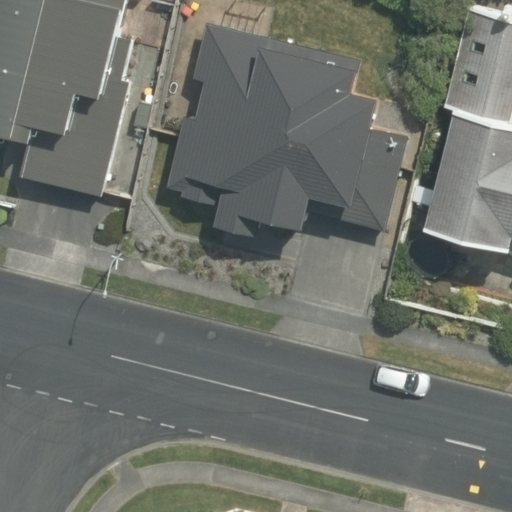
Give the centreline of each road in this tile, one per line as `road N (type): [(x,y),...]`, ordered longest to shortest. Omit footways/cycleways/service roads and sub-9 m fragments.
road 1 (residential): [(511,472),(28,342)]
road 2 (residential): [(28,342),(3,511)]
